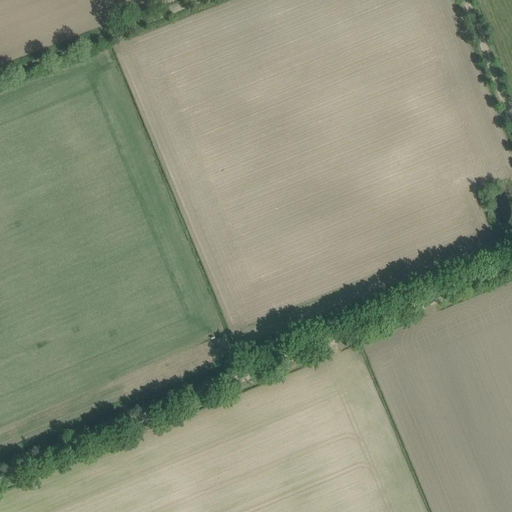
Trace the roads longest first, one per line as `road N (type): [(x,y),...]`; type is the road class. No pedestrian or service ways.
road 1 (track): [(511,265),(0,477)]
road 2 (track): [(0,78),(200,0)]
road 3 (track): [(511,126),(464,0)]
